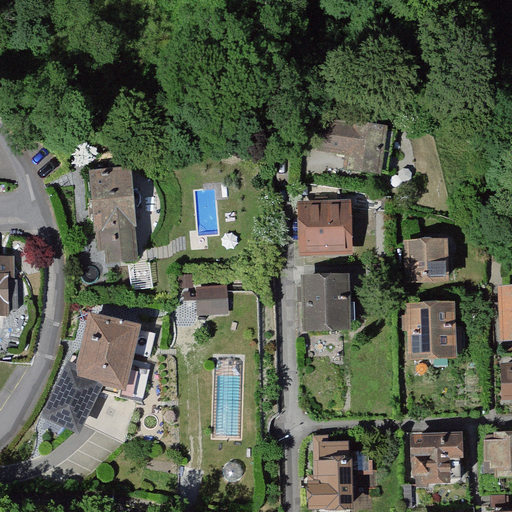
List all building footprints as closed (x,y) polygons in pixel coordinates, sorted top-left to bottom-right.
[(386,117),(327,109),(323,139),(350,143),(348,158),(380,163),(386,117)] [(109,265),(138,262),(130,174),(94,177),(101,253),(108,253),(109,265)] [(349,196),(301,198),(304,247),(351,245),(349,196)] [(452,247),(409,248),(409,287),(453,287),(452,247)] [(0,316),(15,317),(16,255),(0,255),(0,316)] [(348,274),(304,276),(307,328),(350,327),(348,274)] [(199,304),(200,319),(231,318),(230,303),(199,304)] [(455,311),(413,313),(415,365),(457,363),(457,362),(463,361),(462,340),(456,340),(455,311)] [(79,362),(55,414),(87,427),(114,378),(136,382),(149,323),(103,313),(90,367),(79,362)] [(511,428),(498,429),(498,437),(489,437),(490,470),(511,468),(511,428)] [(464,435),(417,436),(418,474),(427,474),(427,482),(453,481),(452,455),(465,454),(464,435)] [(348,445),(320,446),(320,461),(317,461),(318,483),(311,483),(312,508),(352,507),(352,474),(370,474),(370,458),(348,458),(348,445)]
